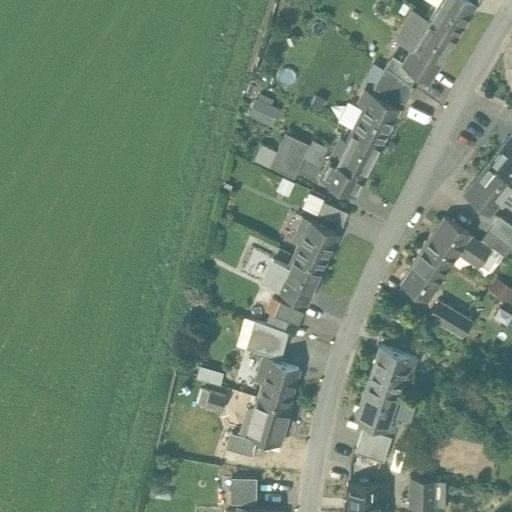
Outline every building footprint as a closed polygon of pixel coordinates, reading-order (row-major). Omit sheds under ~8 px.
[(472,0),(440,0),(429,18),(456,34),(476,2),(472,0)] [(426,16),(417,11),(414,17),(422,22),(426,16)] [(414,17),(409,14),(395,37),(411,47),(401,62),(429,79),(457,35),(456,34),(429,18),(426,24),(422,22),(414,17)] [(384,65),(373,85),(402,100),(411,83),(384,65)] [(399,107),(364,89),(357,103),(364,106),(353,127),(380,141),(399,107)] [(272,99),(260,93),(257,98),(256,98),(249,112),(263,119),(270,105),(269,104),(272,99)] [(353,127),(342,148),(336,144),(320,174),(319,176),(354,194),(355,192),(354,192),(380,141),(353,127)] [(310,143),(285,131),(277,148),(269,164),(269,165),(294,176),(304,155),(310,143)] [(511,133),(490,161),(511,178),(511,133)] [(310,143),(304,155),(316,161),(325,142),(313,136),(310,143)] [(252,156),(269,164),(277,148),(260,140),(252,156)] [(511,182),(511,178),(490,161),(466,191),(490,210),(511,182)] [(348,211),(322,199),(316,212),(342,224),(348,211)] [(470,232),(443,214),(422,247),(422,248),(448,264),(449,265),(458,251),(478,264),(489,248),(469,234),(470,232)] [(338,231),(303,215),(297,229),(293,237),(300,240),(293,253),(322,266),(338,231)] [(511,244),(511,243),(489,227),(481,238),(504,255),(511,244)] [(448,264),(422,248),(401,280),(427,296),(448,264)] [(322,266),(293,253),(288,265),(281,262),(272,258),(261,281),(306,301),(322,266)] [(511,283),(493,276),(488,290),(507,298),(511,285),(511,283)] [(280,300),(272,296),(266,310),(274,313),(280,300)] [(459,310),(440,299),(430,316),(449,327),(459,310)] [(302,310),(280,300),(274,313),(296,324),(302,310)] [(287,331),(254,318),(245,347),(280,357),(287,331)] [(416,355),(380,343),(368,380),(397,389),(405,367),(411,369),(416,355)] [(298,367),(262,356),(257,370),(264,372),(258,395),(288,404),(298,367)] [(219,380),(222,368),(199,362),(196,374),(219,380)] [(368,380),(367,380),(355,416),(393,429),(398,414),(390,412),(397,389),(368,380)] [(226,395),(203,388),(199,403),(221,410),(226,395)] [(288,404),(258,395),(251,418),(244,416),(240,430),(277,440),(288,404)] [(355,450),(386,457),(392,432),(361,425),(355,450)] [(256,439),(231,432),(226,447),(252,455),(256,439)] [(434,479),(410,475),(409,506),(433,507),(434,479)] [(256,477),(231,477),(231,502),(255,502),(256,477)] [(387,483),(347,482),(347,509),(386,510),(387,483)]
